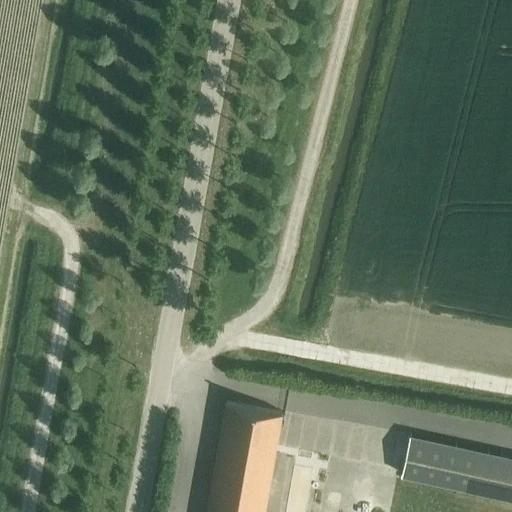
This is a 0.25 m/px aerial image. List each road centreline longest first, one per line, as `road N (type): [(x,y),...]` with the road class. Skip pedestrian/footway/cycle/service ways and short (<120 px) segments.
road 1 (tertiary): [(137,511),(229,0)]
road 2 (track): [(161,377),(269,306),(282,281),(352,0)]
road 3 (track): [(38,211),(67,234),(72,258),(28,511)]
